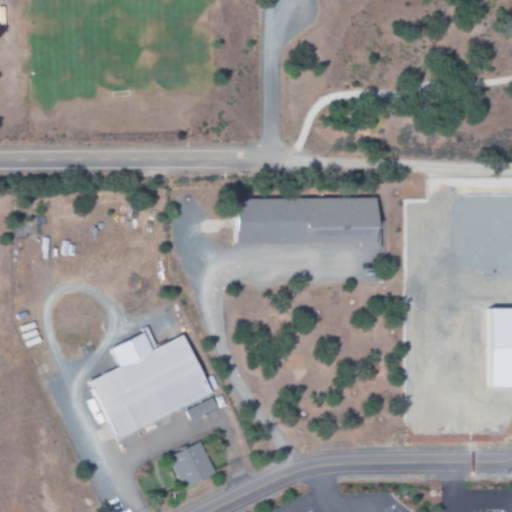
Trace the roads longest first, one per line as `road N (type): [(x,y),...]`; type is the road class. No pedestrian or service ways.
road 1 (residential): [(0,160),(511,167)]
road 2 (residential): [(206,511),(309,467),(511,460)]
road 3 (residential): [(267,161),(269,51),(283,7)]
